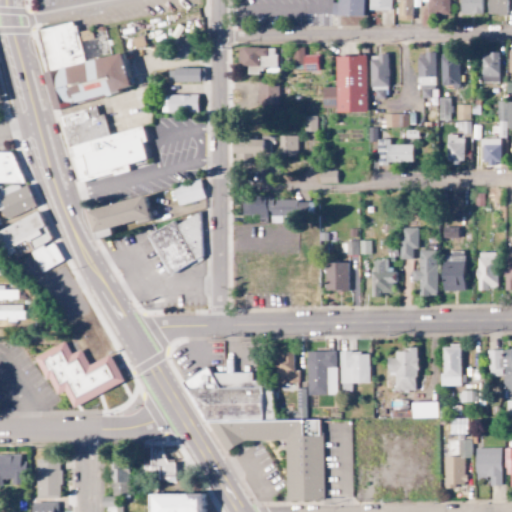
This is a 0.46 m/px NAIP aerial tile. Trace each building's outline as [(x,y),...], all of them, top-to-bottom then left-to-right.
[(331,3),(331,16),(363,16),(363,0),(337,0),(338,3),(331,3)] [(391,0),(369,0),(369,10),(391,10),(391,0)] [(449,15),(448,0),(426,0),(427,15),(449,15)] [(459,0),(460,15),(482,14),(481,0),(459,0)] [(507,15),(506,0),(486,0),(487,15),(507,15)] [(38,30),(48,72),(53,71),(60,102),(53,104),(53,108),(129,90),(121,54),(83,62),(74,22),(38,30)] [(237,49),(238,67),(247,67),(247,75),(261,75),(261,72),(276,71),(276,48),(237,49)] [(291,73),(317,74),(318,55),(303,55),(303,48),(292,48),(291,73)] [(435,54),(418,53),(417,97),(435,97),(435,54)] [(481,53),(481,82),(499,82),(498,53),(481,53)] [(459,86),(458,54),(439,55),(440,87),(459,86)] [(367,113),(366,56),(335,57),(336,113),(367,113)] [(203,81),(203,68),(173,69),(173,82),(203,81)] [(278,84),(257,84),(257,113),(277,113),(278,84)] [(197,112),(197,94),(161,95),(161,113),(197,112)] [(449,98),(438,98),(438,120),(449,120),(449,98)] [(511,101),(497,101),(496,128),(511,128),(511,101)] [(469,105),(455,105),(455,120),(469,120),(469,105)] [(87,180),(128,171),(127,165),(145,160),(141,143),(145,142),(142,127),(107,135),(103,114),(97,116),(95,108),(61,115),(71,159),(82,157),(87,180)] [(408,114),(384,114),(384,129),(408,128),(408,114)] [(316,132),(316,117),(303,116),(303,132),(316,132)] [(296,136),(279,137),(279,157),(297,156),(296,136)] [(463,136),(446,136),(446,161),(463,161),(463,136)] [(271,138),(233,139),(233,155),(271,154),(271,138)] [(499,139),(480,139),(481,165),(500,164),(499,139)] [(336,170),(318,171),(319,183),(336,183),(336,170)] [(177,206),(204,198),(199,180),(172,189),(177,206)] [(87,211),(94,240),(111,235),(109,228),(150,218),(144,196),(87,211)] [(241,215),(257,216),(256,221),(268,221),(306,222),(307,201),(242,198),(241,215)] [(13,247),(28,240),(32,249),(50,241),(39,213),(0,229),(0,246),(4,257),(15,252),(13,247)] [(210,254),(191,217),(175,225),(174,222),(147,235),(168,275),(210,254)] [(418,229),(401,229),(400,259),(412,259),(412,249),(417,249),(418,229)] [(63,262),(54,241),(31,252),(40,273),(63,262)] [(370,242),(347,241),(347,254),(370,255),(370,242)] [(437,296),(436,251),(418,251),(419,271),(412,271),(412,281),(419,281),(419,296),(437,296)] [(463,251),(449,251),(450,261),(441,261),(442,292),(464,291),(463,251)] [(496,290),(496,253),(476,253),(477,290),(496,290)] [(396,284),(396,270),(387,270),(386,260),(371,260),(372,298),(381,297),(381,293),(392,293),(392,284),(396,284)] [(347,263),(324,263),(323,291),(347,291),(347,263)] [(24,306),(0,305),(0,321),(24,321),(24,306)] [(123,384),(110,356),(88,366),(81,350),(70,354),(65,343),(35,356),(53,396),(64,391),(71,407),(123,384)] [(487,351),(487,377),(503,376),(504,413),(511,413),(511,344),(511,345),(511,350),(487,351)] [(442,387),(460,386),(459,346),(441,346),(442,387)] [(394,391),(416,391),(416,348),(408,348),(408,352),(395,352),(395,359),(387,359),(387,376),(394,376),(394,391)] [(306,352),(307,395),(336,395),(335,352),(306,352)] [(369,383),(368,352),(339,353),(340,391),(351,391),(351,384),(369,383)] [(294,371),(293,353),(277,353),(278,384),(298,383),(298,371),(294,371)] [(284,441),(285,502),(324,501),(322,439),(319,433),(319,420),(273,421),(273,399),(263,381),(251,381),(251,373),(210,374),(207,369),(184,382),(222,453),(245,441),(284,441)] [(437,418),(436,402),(411,403),(411,419),(437,418)] [(442,458),(443,489),(455,489),(455,485),(465,484),(464,458),(471,458),(470,440),(457,441),(458,457),(442,458)] [(174,483),(175,461),(163,460),(163,448),(148,448),(147,471),(158,472),(158,482),(174,483)] [(511,488),(511,448),(503,449),(504,475),(510,475),(510,488),(511,488)] [(500,486),(500,455),(475,454),(475,475),(489,475),(489,485),(500,486)] [(23,455),(0,455),(0,487),(1,488),(1,480),(11,480),(11,485),(21,485),(21,473),(22,473),(23,455)] [(60,498),(61,462),(36,461),(35,497),(60,498)] [(112,495),(130,496),(131,470),(113,470),(112,495)] [(204,511),(204,495),(149,495),(148,511),(204,511)]
